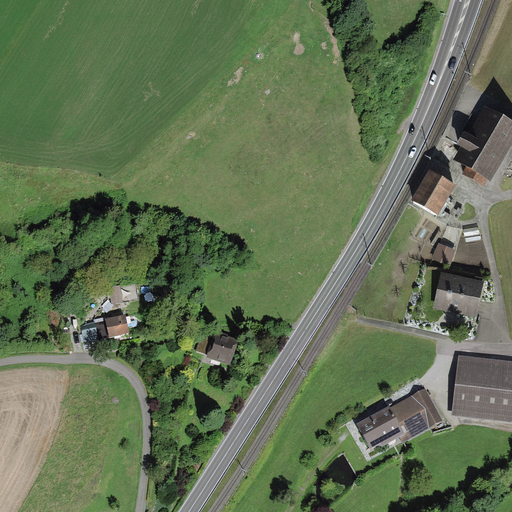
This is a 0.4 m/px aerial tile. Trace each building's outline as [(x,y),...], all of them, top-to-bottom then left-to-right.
[(511,142),(511,121),(484,107),(454,161),(490,182),(511,142)] [(457,185),(429,169),(411,201),(438,217),(457,185)] [(440,244),(433,258),(449,265),(455,251),(440,244)] [(487,282),(442,271),(433,308),(478,318),(487,282)] [(121,285),(109,286),(112,304),(123,302),(121,285)] [(126,316),(106,320),(109,339),(129,335),(126,316)] [(95,322),(82,326),(84,341),(98,339),(95,322)] [(205,359),(230,367),(237,344),(213,336),(211,341),(191,335),(187,348),(206,355),(205,359)] [(511,365),(458,360),(452,418),(511,423),(511,365)] [(442,421),(424,388),(356,424),(372,453),(400,438),(402,442),(442,421)]
